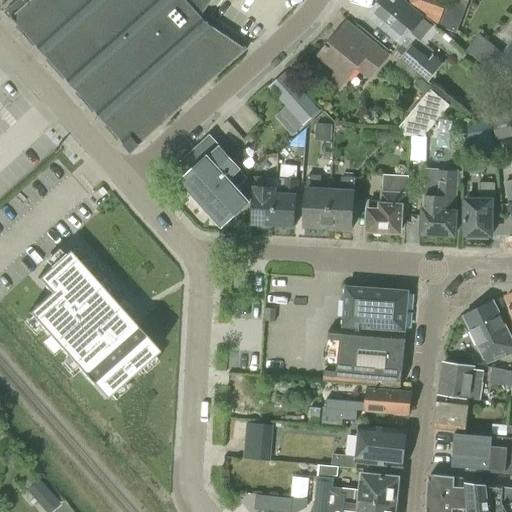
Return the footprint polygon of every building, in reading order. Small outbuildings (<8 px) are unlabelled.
[(31,0),(10,19),(64,79),(83,62),(53,29),(65,18),(48,0),(31,0)] [(48,0),(65,18),(53,29),(83,62),(64,79),(117,145),(140,146),(247,50),(245,48),(213,27),(201,18),(213,0),(48,0)] [(395,0),(380,0),(381,0),(367,15),(402,45),(422,22),(396,0),(395,0)] [(418,0),(416,9),(438,26),(445,0),(444,0),(418,0)] [(450,0),(440,27),(456,33),(469,1),(465,0),(450,0)] [(336,34),(318,55),(346,79),(357,67),(369,78),(386,58),(365,40),(356,50),(336,34)] [(465,52),(488,69),(502,52),(479,34),(465,52)] [(502,52),(488,69),(511,88),(511,39),(503,53),(502,52)] [(411,45),(399,60),(418,75),(428,84),(443,65),(433,56),(430,61),(411,45)] [(417,83),(413,88),(420,94),(428,85),(400,62),(396,66),(417,83)] [(499,96),(511,105),(511,92),(505,88),(499,96)] [(404,136),(424,137),(449,105),(430,90),(399,128),(404,136)] [(303,93),(287,108),(303,126),(320,111),(303,93)] [(490,122),(473,124),(477,158),(494,156),(490,122)] [(330,141),(332,124),(316,124),(314,141),(330,141)] [(238,168),(210,137),(172,171),(222,227),(249,203),(237,189),(248,179),(245,176),(266,158),(259,150),(238,168)] [(454,236),(456,212),(457,169),(438,168),(438,169),(425,168),(424,194),(424,211),(422,234),(427,234),(430,237),(436,238),(437,235),(454,236)] [(509,204),(511,217),(511,172),(504,175),(506,182),(503,182),(509,204)] [(382,201),(369,201),(368,231),(370,231),(373,234),(381,234),(384,232),(400,232),(401,209),(407,209),(408,176),(383,175),(382,193),(382,201)] [(305,227),(327,228),(330,191),(320,190),(320,176),(308,176),(307,190),(305,227)] [(251,223),(273,224),(275,178),(254,177),(251,223)] [(275,178),(273,224),(295,226),(297,195),(298,180),(275,178)] [(352,230),(354,192),(355,178),(341,178),(340,192),(330,191),(327,228),(352,230)] [(465,201),(465,236),(490,237),(491,217),(495,217),(495,185),(479,184),(479,201),(465,201)] [(49,293),(27,313),(104,399),(158,351),(68,251),(36,279),(49,293)] [(346,287),(343,327),(406,332),(409,292),(346,287)] [(463,317),(486,363),(511,354),(511,341),(493,302),(463,317)] [(327,329),(325,355),(402,362),(404,336),(327,329)] [(402,362),(325,355),(322,381),(400,388),(402,362)] [(440,395),(469,398),(480,400),(484,371),(473,369),(473,368),(444,364),(440,395)] [(490,384),(511,386),(511,376),(511,371),(511,372),(492,367),(490,384)] [(332,409),(366,412),(409,415),(410,392),(368,389),(367,400),(333,397),(332,409)] [(435,428),(465,432),(468,401),(439,398),(435,428)] [(492,435),(511,436),(511,434),(507,434),(510,404),(508,404),(506,426),(492,425),(492,435)] [(249,459),(276,459),(277,423),(249,423),(249,459)] [(357,463),(400,467),(403,468),(407,431),(360,427),(357,457),(333,454),(332,467),(356,469),(357,463)] [(511,439),(454,435),(452,468),(481,470),(481,473),(511,475),(511,439)] [(319,466),(318,477),(333,479),(334,479),(334,476),(337,476),(338,468),(319,466)] [(374,503),(396,505),(397,494),(401,492),(402,482),(398,480),(399,478),(363,475),(361,490),(333,487),(342,488),(342,489),(342,494),(345,494),(344,502),(361,504),(361,505),(374,507),(374,503)] [(468,499),(466,483),(462,479),(455,478),(430,475),(429,496),(468,499)] [(312,511),(311,511),(343,511),(344,502),(345,494),(342,494),(342,489),(332,488),(333,479),(318,477),(317,477),(313,511),(312,511)] [(48,511),(54,511),(64,503),(41,479),(29,490),(48,511)] [(503,487),(466,483),(468,499),(468,511),(507,511),(503,503),(503,487)] [(511,511),(511,488),(503,487),(503,503),(507,511),(511,511)] [(275,496),(274,510),(290,511),(290,498),(275,496)] [(427,511),(468,511),(468,499),(429,496),(427,511)] [(344,502),(343,511),(395,511),(396,505),(374,503),(374,507),(361,505),(361,504),(344,502)]
